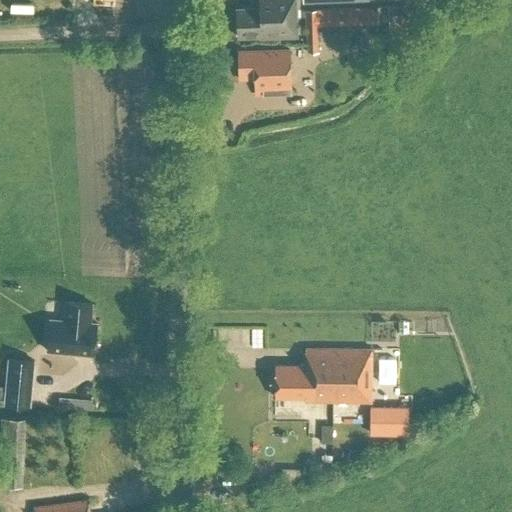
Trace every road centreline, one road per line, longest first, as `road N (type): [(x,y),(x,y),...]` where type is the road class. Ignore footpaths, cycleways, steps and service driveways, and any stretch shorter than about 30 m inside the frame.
road 1 (tertiary): [(175,511),(172,0)]
road 2 (track): [(174,31),(0,35)]
